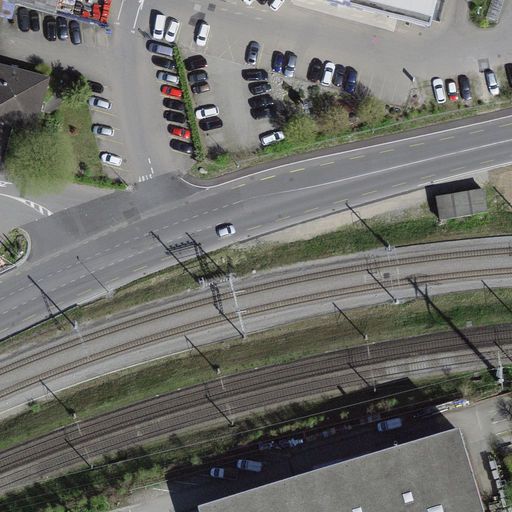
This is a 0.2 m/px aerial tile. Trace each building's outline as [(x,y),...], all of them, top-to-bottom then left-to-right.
[(62,0),(0,0),(0,1),(58,18),(62,0)] [(445,0),(303,0),(436,36),(445,0)] [(49,80),(0,70),(0,130),(37,138),(49,80)] [(484,194),(437,201),(440,222),(487,215),(484,194)] [(485,511),(462,431),(196,508),(197,511),(485,511)]
